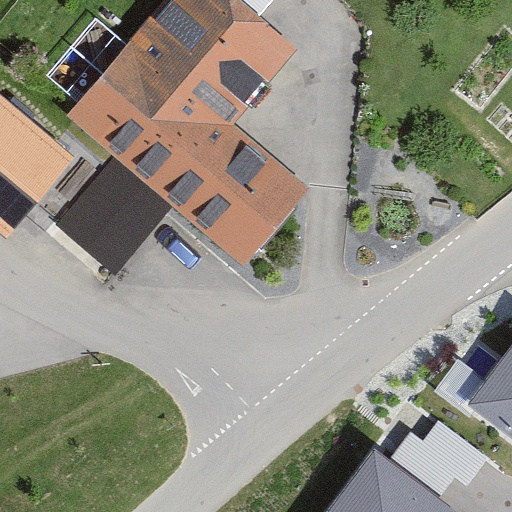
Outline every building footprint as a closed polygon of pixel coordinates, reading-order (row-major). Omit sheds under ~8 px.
[(287,44),(234,0),(168,0),(77,109),(246,250),(300,186),(223,121),(287,44)] [(83,153),(0,84),(0,216),(17,231),(83,153)] [(109,161),(55,220),(111,271),(165,213),(109,161)] [(511,350),(474,401),(511,429),(511,350)] [(452,511),(376,455),(333,511),(452,511)]
